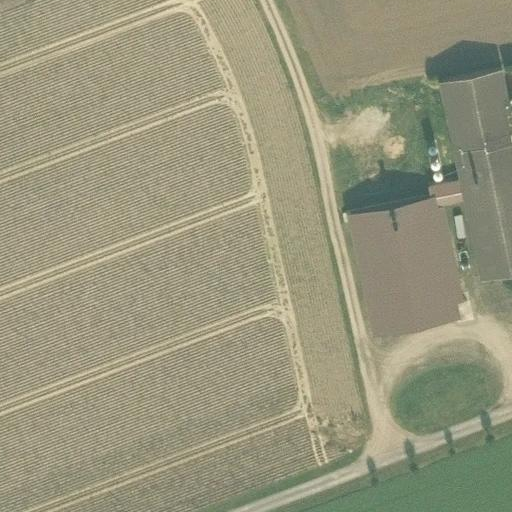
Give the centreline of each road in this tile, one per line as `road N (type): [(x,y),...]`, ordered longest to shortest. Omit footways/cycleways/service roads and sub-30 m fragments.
road 1 (track): [(261,0),(304,94),(387,459)]
road 2 (track): [(511,412),(246,511)]
